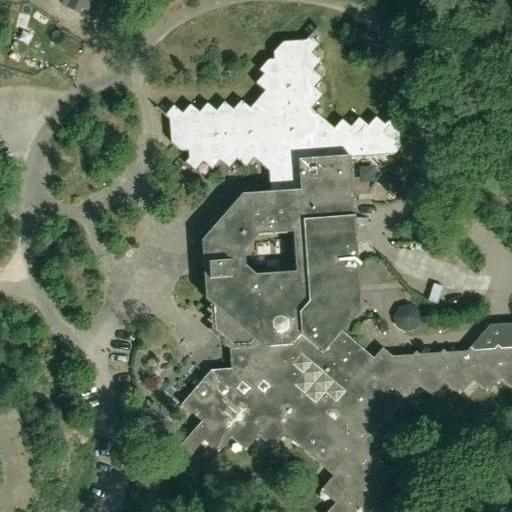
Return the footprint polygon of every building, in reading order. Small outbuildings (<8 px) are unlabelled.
[(94,0),(66,0),(65,2),(70,5),(68,10),(79,16),(82,10),(87,13),(94,0)] [(206,245),(206,250),(209,284),(209,297),(239,323),(239,341),(229,352),(230,371),(210,373),(191,395),(209,411),(212,424),(201,425),(180,448),(181,458),(191,457),(204,443),(218,456),(231,442),(245,454),(258,439),(272,452),(285,437),(332,479),(320,493),(335,506),(329,511),(385,511),(394,501),(381,489),(393,475),(378,462),(391,448),(376,435),(418,387),(433,400),(445,386),(460,398),(472,384),(486,396),(499,382),(511,392),(511,331),(493,348),(493,352),(473,353),(469,350),(466,354),(446,355),(442,352),(439,356),(419,357),(415,354),(412,358),(392,359),(382,351),(373,361),(341,333),(360,312),(349,160),(393,157),(392,150),(400,149),(399,132),(402,127),(392,118),(384,127),(375,120),(367,128),(359,121),(351,129),(342,122),(334,131),(311,112),(323,98),(314,90),(321,81),(313,73),(321,65),(311,56),(319,47),(309,39),(305,43),(283,44),(273,55),(273,62),(267,62),(259,73),(264,76),(256,86),(265,93),(250,111),(241,103),(233,112),(224,104),(216,113),(207,106),(199,115),(190,107),(182,116),(173,108),(164,118),(169,122),(170,145),(181,154),(187,153),(188,161),(184,165),(194,174),(202,165),(211,173),(220,163),(228,172),(237,162),(245,170),(253,161),(268,174),(269,205),(240,207),(206,245)] [(451,277),(445,294),(454,297),(460,280),(451,277)] [(418,283),(391,288),(394,300),(420,296),(418,283)] [(420,321),(416,311),(407,307),(397,310),(393,319),(396,329),(405,333),(415,330),(420,321)]
